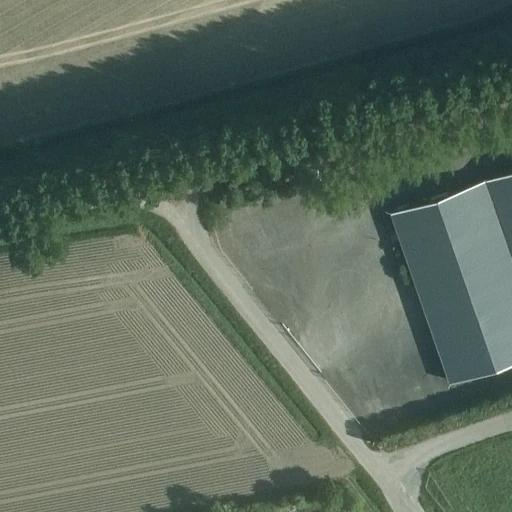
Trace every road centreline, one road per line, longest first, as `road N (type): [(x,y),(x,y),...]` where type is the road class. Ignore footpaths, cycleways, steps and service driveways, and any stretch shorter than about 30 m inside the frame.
road 1 (unclassified): [(406,511),(179,215)]
road 2 (unclassified): [(4,203),(315,114)]
road 3 (unclassified): [(315,114),(511,66)]
road 4 (unclassified): [(4,203),(113,198),(179,215)]
road 5 (unclassified): [(179,215),(207,180),(296,135),(315,114)]
